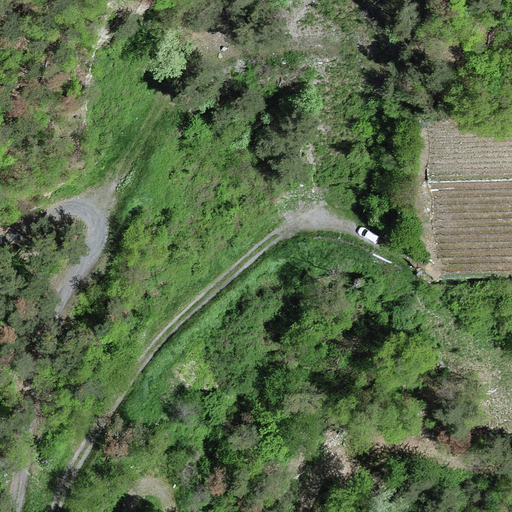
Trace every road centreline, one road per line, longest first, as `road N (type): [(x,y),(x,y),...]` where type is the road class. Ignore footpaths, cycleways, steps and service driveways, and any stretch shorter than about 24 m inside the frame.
road 1 (track): [(52,511),(98,418),(161,335),(258,246),(324,219),(380,245)]
road 2 (track): [(14,511),(38,389),(93,240),(93,214),(71,206),(0,244)]
road 3 (track): [(304,511),(317,484),(354,454),(511,472)]
